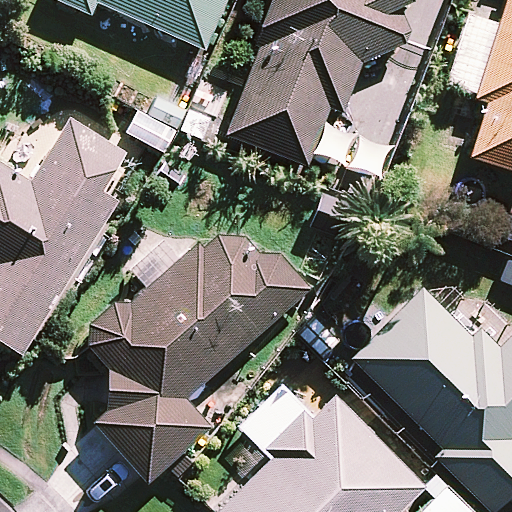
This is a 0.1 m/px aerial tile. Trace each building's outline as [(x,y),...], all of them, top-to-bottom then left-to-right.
[(53,0),(97,19),(103,7),(210,54),(234,0),(53,0)] [(278,0),(260,47),(265,49),(231,138),(314,170),(335,113),(348,118),(367,67),(412,47),(417,34),(406,11),(420,5),(418,0),(278,0)] [(511,3),(480,104),(493,108),(476,161),(511,172),(511,3)] [(182,110),(148,91),(125,132),(159,151),(182,110)] [(0,339),(29,358),(126,204),(109,194),(132,157),(75,122),(37,183),(0,159),(0,339)] [(231,183),(195,172),(183,212),(219,223),(231,183)] [(352,200),(318,196),(314,231),(348,235),(352,200)] [(511,207),(501,234),(511,239),(511,207)] [(193,401),(318,293),(287,257),(262,255),(251,242),(224,240),(211,251),(207,247),(138,306),(120,306),(96,327),(95,349),(116,373),(113,414),(100,425),(154,487),(219,431),(193,401)] [(429,295),(361,363),(450,451),(441,459),(494,511),(503,511),(511,503),(511,346),(505,353),(486,335),(478,343),(429,295)] [(410,511),(431,491),(342,400),(317,424),(308,415),(270,452),(279,462),(227,511),(410,511)]
